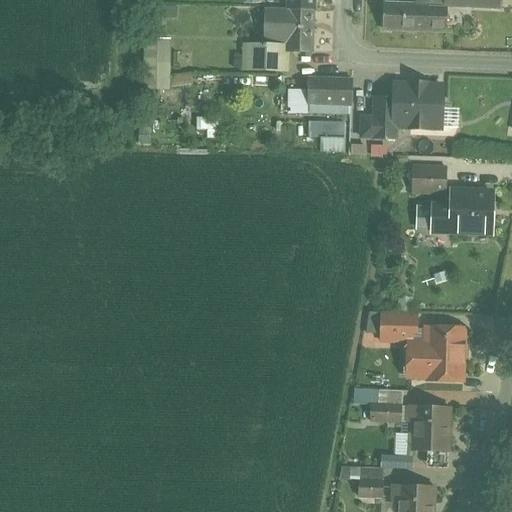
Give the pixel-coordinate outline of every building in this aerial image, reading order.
[(289,0),(289,10),(313,11),(313,0),(289,0)] [(429,8),(385,7),(384,30),(446,31),(446,10),(429,10),(429,8)] [(311,52),(313,11),(289,10),(267,10),(266,41),(260,41),(259,68),(287,69),(288,51),(311,52)] [(145,40),(146,85),(176,85),(175,40),(145,40)] [(352,105),(353,80),(309,79),(308,104),(352,105)] [(394,127),(395,127),(442,129),(443,87),(427,86),(427,84),(411,84),(411,86),(395,85),(394,99),(394,127)] [(394,127),(394,99),(374,99),(374,118),(362,118),(361,138),(395,139),(395,127),(394,127)] [(446,169),(413,168),(412,193),(446,195),(446,169)] [(434,207),(433,232),(491,234),(492,193),(452,192),(452,207),(434,207)] [(381,342),(412,343),(413,330),(417,330),(417,314),(382,313),(381,342)] [(464,346),(465,330),(425,329),(425,331),(425,356),(412,356),(411,378),(428,379),(428,381),(463,382),(464,360),(466,358),(466,349),(464,346)] [(412,356),(425,356),(425,331),(417,330),(413,330),(412,343),(412,356)] [(378,405),(402,406),(402,392),(379,391),(378,405)] [(378,405),(371,405),(370,422),(401,423),(402,406),(378,405)] [(448,453),(450,408),(408,406),(408,423),(414,424),(413,452),(448,453)] [(352,468),(340,467),(340,481),(351,481),(352,468)] [(384,469),(359,468),(358,498),(382,499),(384,469)] [(397,511),(433,511),(434,487),(393,485),(392,503),(398,504),(397,511)]
